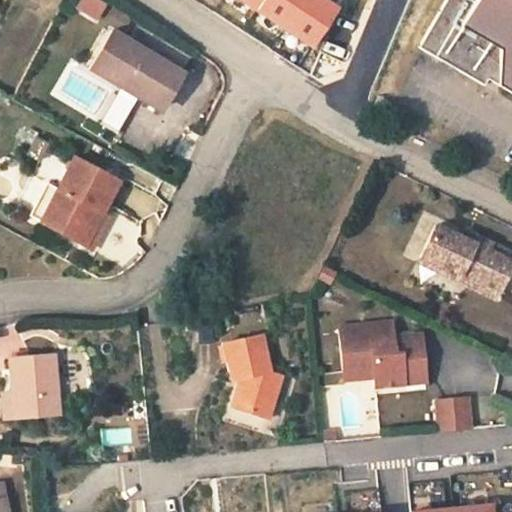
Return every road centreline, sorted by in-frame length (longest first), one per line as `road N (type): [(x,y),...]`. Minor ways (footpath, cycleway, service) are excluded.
road 1 (residential): [(0,297),(102,297),(138,283),(166,255),(258,67)]
road 2 (residential): [(258,67),(337,121),(511,208)]
